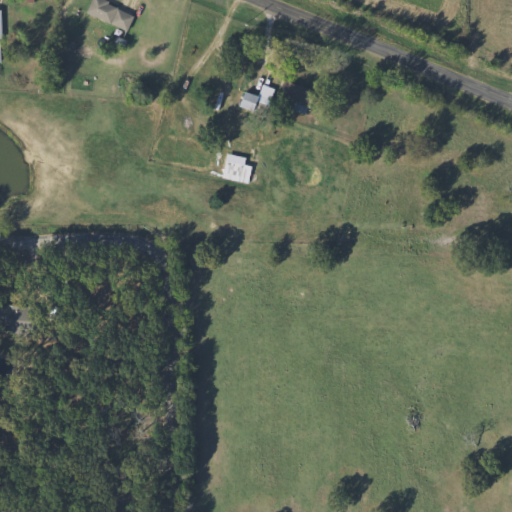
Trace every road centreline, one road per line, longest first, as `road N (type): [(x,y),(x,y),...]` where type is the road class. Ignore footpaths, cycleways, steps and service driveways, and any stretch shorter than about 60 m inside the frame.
road 1 (residential): [(169,511),(166,260),(136,243),(0,242)]
road 2 (secondary): [(272,0),(511,99)]
